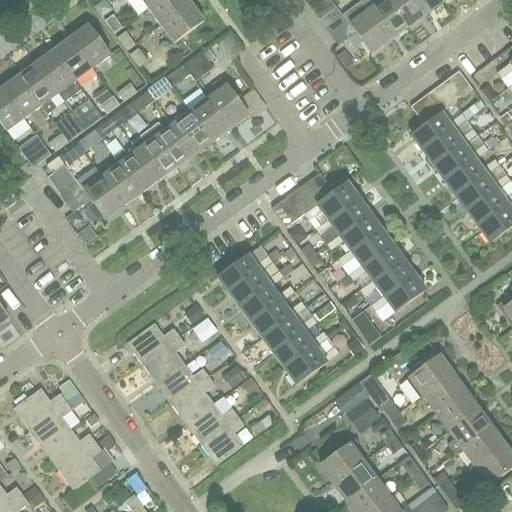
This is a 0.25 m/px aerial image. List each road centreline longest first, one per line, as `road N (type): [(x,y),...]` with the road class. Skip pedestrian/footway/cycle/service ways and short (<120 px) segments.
road 1 (residential): [(56,335),(510,0)]
road 2 (residential): [(184,511),(56,335)]
